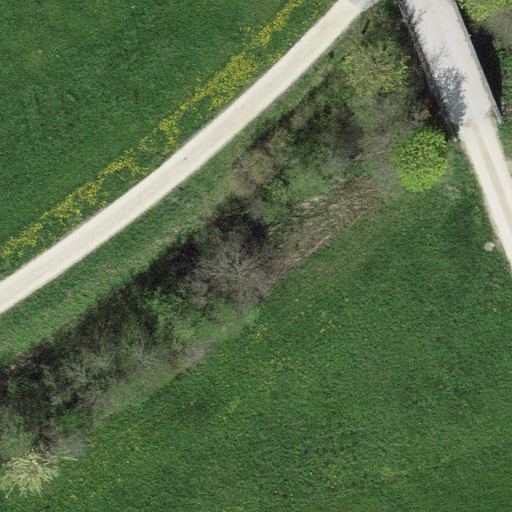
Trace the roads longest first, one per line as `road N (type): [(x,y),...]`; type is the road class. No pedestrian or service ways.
road 1 (track): [(357,0),(307,50),(0,300)]
road 2 (track): [(511,214),(435,0)]
